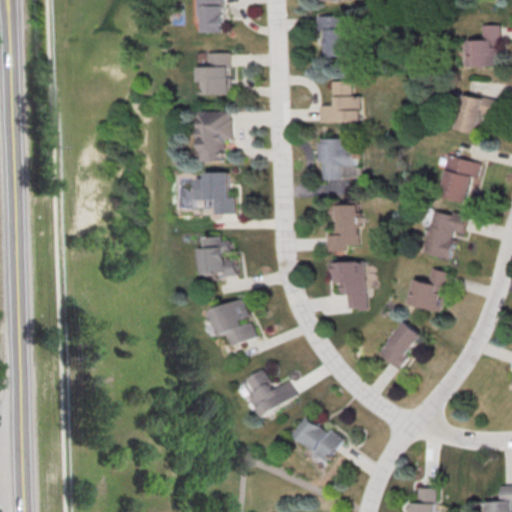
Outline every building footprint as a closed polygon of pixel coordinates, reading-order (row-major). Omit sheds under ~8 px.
[(202,0),(229,0),(230,34),(209,34),(209,18),(202,19),(202,0)] [(330,55),(350,54),(348,14),(322,15),(322,29),(329,29),(330,55)] [(471,65),(502,65),(501,24),(483,24),(484,39),(470,40),(471,65)] [(213,55),(235,54),(235,96),(206,96),(206,84),(203,84),(202,69),(213,69),(213,55)] [(336,82),(354,82),(354,97),(363,97),(364,122),(324,123),(324,107),(339,107),(339,99),(337,99),(336,82)] [(480,96),(499,101),(495,117),(485,115),(480,135),(458,130),(467,96),(479,99),(480,96)] [(203,160),(229,160),(228,137),(236,137),(235,110),(202,111),(203,160)] [(358,178),(358,166),(360,166),(359,147),(349,147),(349,137),(325,138),(326,160),(326,179),(358,178)] [(450,156),(483,164),(479,180),(475,179),(468,204),(442,197),(448,172),(446,171),(450,156)] [(233,171),(208,172),(209,177),(199,177),(199,189),(194,189),(194,207),(211,206),(211,199),(218,199),(218,213),(239,212),(239,196),(233,196),(233,171)] [(335,200),(336,233),(328,233),(328,250),(347,250),(346,244),(360,244),(359,199),(335,200)] [(436,212),(453,217),(455,213),(470,217),(465,235),(455,232),(453,240),(456,241),(451,260),(425,253),(436,212)] [(242,274),(240,255),(237,255),(234,239),(226,240),(226,235),(209,237),(210,247),(199,248),(202,274),(225,271),(226,276),(242,274)] [(334,261),(335,283),(339,283),(340,292),(346,292),(346,308),(364,308),(363,260),(334,261)] [(415,278),(409,302),(440,310),(450,271),(433,267),(429,281),(415,278)] [(259,336),(253,319),(255,318),(247,298),(215,310),(224,334),(229,332),(234,345),(259,336)] [(396,367),(423,335),(404,320),(378,351),(396,367)] [(264,416),(297,395),(288,381),(277,388),(264,368),(248,379),(257,392),(251,396),(264,416)] [(328,461),(342,437),(306,416),(295,435),(315,447),(312,452),(328,461)] [(511,511),(511,483),(501,484),(502,500),(486,501),(486,511),(511,511)] [(408,511),(436,511),(437,487),(418,486),(418,502),(409,501),(408,511)]
